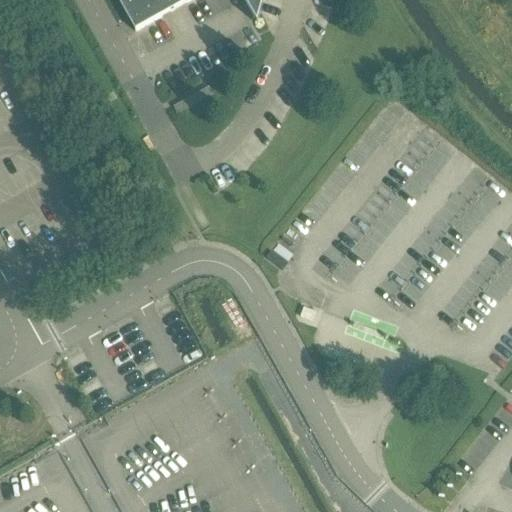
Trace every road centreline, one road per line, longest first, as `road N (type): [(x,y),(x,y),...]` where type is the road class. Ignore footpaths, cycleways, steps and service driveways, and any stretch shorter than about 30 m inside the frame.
road 1 (unclassified): [(399,511),(338,442),(245,280),(218,264),(185,268),(32,353)]
road 2 (unclassified): [(180,177),(263,108),(293,50),(298,0)]
road 3 (unclassified): [(180,177),(85,0)]
road 4 (unknown): [(32,353),(110,511)]
